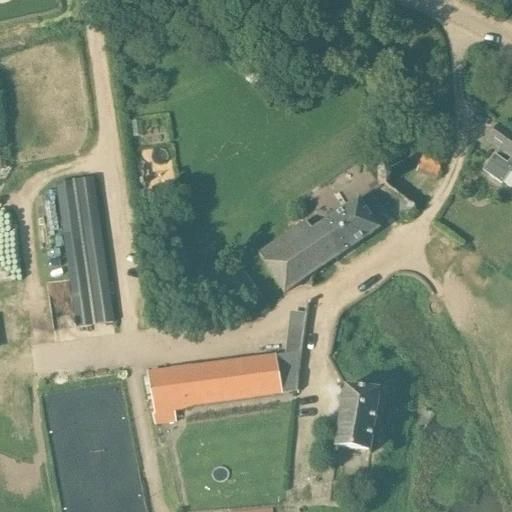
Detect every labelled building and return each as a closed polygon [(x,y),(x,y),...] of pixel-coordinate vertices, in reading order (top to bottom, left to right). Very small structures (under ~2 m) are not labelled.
[(511,131),(499,123),(486,142),(510,159),(511,158),(511,131)] [(439,174),(445,158),(424,151),(419,167),(439,174)] [(387,185),(391,182),(392,176),(388,172),(383,171),(379,174),(378,180),(381,184),(387,185)] [(340,256),(379,229),(359,201),(322,227),(340,256)] [(84,229),(92,289),(72,292),(77,328),(114,323),(100,227),(84,229)] [(285,295),(340,256),(322,227),(265,266),(285,295)] [(300,353),(306,305),(301,304),(299,316),(291,315),(286,355),(277,356),(276,354),(147,373),(156,427),(177,422),(177,413),(193,409),(193,408),(283,395),(283,392),(295,390),(300,353)] [(370,452),(379,391),(346,389),(336,448),(370,452)]
